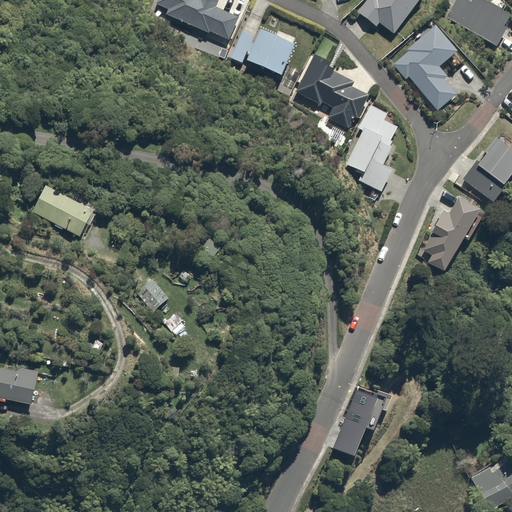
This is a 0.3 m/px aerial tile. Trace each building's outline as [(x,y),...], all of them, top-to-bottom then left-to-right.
[(154,0),(153,3),(167,9),(165,14),(224,41),(236,16),(215,6),(217,1),(217,0),(154,0)] [(415,0),(366,0),(358,14),(376,26),(378,23),(394,34),(415,0)] [(468,0),(455,0),(445,17),(495,46),(511,17),(511,15),(485,0),(471,0),(471,2),(468,0)] [(256,34),(238,27),(226,56),(242,62),(244,58),(282,73),(296,38),(260,23),(256,34)] [(436,25),(393,61),(407,77),(409,75),(436,107),(458,89),(445,75),(448,73),(439,62),(456,48),(436,25)] [(334,63),(314,55),(296,95),(321,105),(323,101),(330,104),(324,119),(348,129),(352,119),(358,122),(370,95),(351,87),(354,79),(332,69),(334,63)] [(389,110),(370,102),(359,128),(360,128),(345,164),(363,172),(358,182),(379,192),(391,166),(382,163),(398,127),(384,121),(389,110)] [(511,170),(511,140),(500,131),(459,188),(485,207),(511,170)] [(67,195),(46,183),(31,209),(61,226),(58,231),(71,238),(74,234),(81,238),(99,205),(70,189),(67,195)] [(450,216),(443,213),(424,251),(432,254),(426,265),(444,274),(461,239),(467,243),(483,211),(458,198),(450,216)] [(155,276),(135,291),(153,315),(173,300),(155,276)] [(228,305),(201,319),(210,336),(237,321),(228,305)] [(195,332),(175,311),(161,323),(181,345),(195,332)] [(16,368),(0,364),(0,401),(6,402),(7,398),(33,404),(42,362),(18,357),(16,368)] [(487,463),(468,475),(491,511),(493,511),(511,499),(511,457),(492,471),(487,463)]
